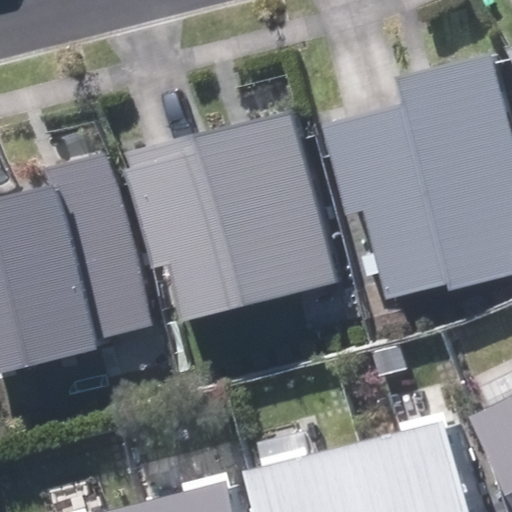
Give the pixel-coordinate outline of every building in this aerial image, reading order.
[(418,102),(333,123),(355,214),(374,209),(396,297),(463,281),(464,288),(511,276),(511,100),(501,54),(412,76),(418,102)] [(304,111),(131,153),(159,268),(177,264),(191,320),(346,281),(304,111)] [(58,185),(0,199),(0,374),(105,348),(103,339),(149,327),(106,157),(54,170),(58,185)] [(511,398),(472,418),(511,498),(511,398)] [(469,511),(448,424),(347,448),(362,511),(469,511)] [(362,511),(347,448),(248,472),(257,511),(362,511)] [(231,511),(222,479),(122,507),(123,511),(231,511)]
